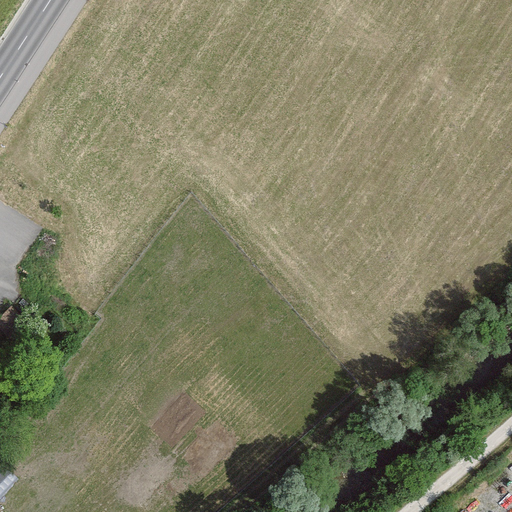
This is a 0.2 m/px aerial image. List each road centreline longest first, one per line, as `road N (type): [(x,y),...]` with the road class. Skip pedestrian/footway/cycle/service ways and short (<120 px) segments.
road 1 (track): [(217,511),(454,290)]
road 2 (track): [(416,511),(511,425)]
